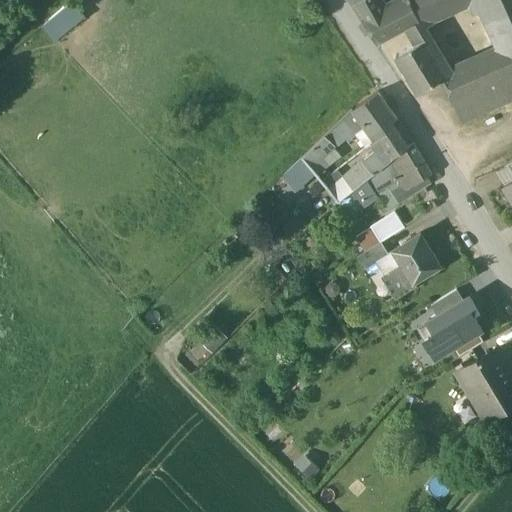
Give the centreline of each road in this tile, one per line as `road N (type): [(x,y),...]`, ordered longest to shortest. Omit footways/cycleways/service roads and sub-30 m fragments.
road 1 (residential): [(331,0),(511,279)]
road 2 (track): [(311,511),(132,326)]
